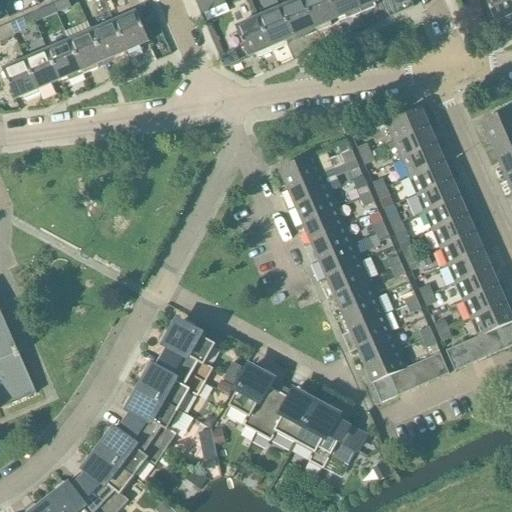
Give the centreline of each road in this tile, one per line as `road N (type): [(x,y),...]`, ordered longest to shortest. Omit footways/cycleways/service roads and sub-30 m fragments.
road 1 (residential): [(158,284),(80,422),(0,492)]
road 2 (unclassified): [(215,105),(440,70)]
road 3 (unclassified): [(0,137),(215,105)]
road 4 (residential): [(336,390),(158,284)]
road 5 (residential): [(511,256),(451,117),(440,70)]
road 6 (residential): [(238,146),(158,284)]
road 7 (residential): [(299,286),(238,146)]
road 8 (residential): [(391,415),(511,362)]
